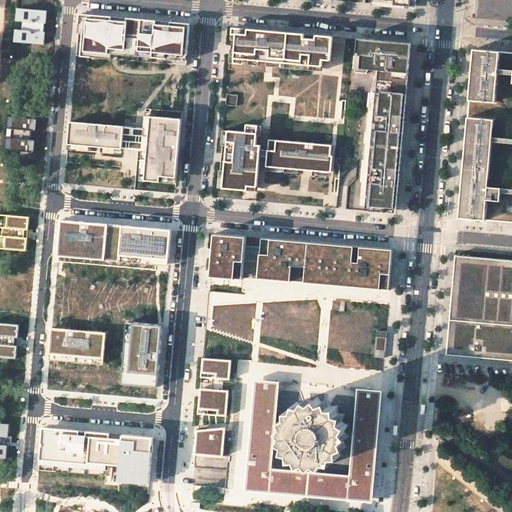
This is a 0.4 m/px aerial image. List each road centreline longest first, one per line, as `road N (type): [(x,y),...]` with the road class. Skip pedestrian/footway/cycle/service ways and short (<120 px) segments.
road 1 (residential): [(425,233),(399,511)]
road 2 (residential): [(211,8),(443,28)]
road 3 (residential): [(193,214),(425,233)]
road 4 (residential): [(33,407),(52,201)]
road 5 (residential): [(193,214),(211,8)]
road 6 (residential): [(173,419),(193,214)]
road 7 (residential): [(443,28),(425,233)]
road 8 (residential): [(52,201),(69,0)]
road 9 (residential): [(193,214),(52,201)]
road 10 (residential): [(33,407),(173,419)]
